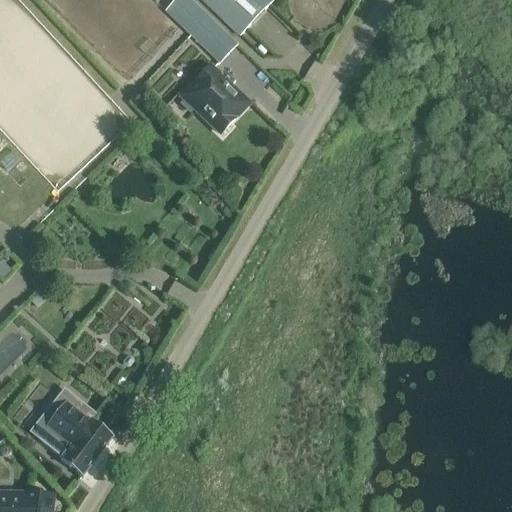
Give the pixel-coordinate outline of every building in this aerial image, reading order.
[(237,47),(188,0),(177,0),(166,13),(220,64),(237,47)] [(276,0),(275,0),(202,0),(240,37),(276,0)] [(182,98),(221,135),(250,105),(231,88),(235,83),(224,72),(220,77),(211,68),(182,98)] [(181,138),(173,145),(179,152),(187,145),(181,138)] [(1,260),(0,261),(0,277),(4,281),(13,274),(1,260)] [(83,477),(112,439),(68,405),(73,397),(64,390),(35,426),(43,432),(36,440),(83,477)] [(52,511),(54,498),(35,496),(0,495),(0,511),(52,511)]
